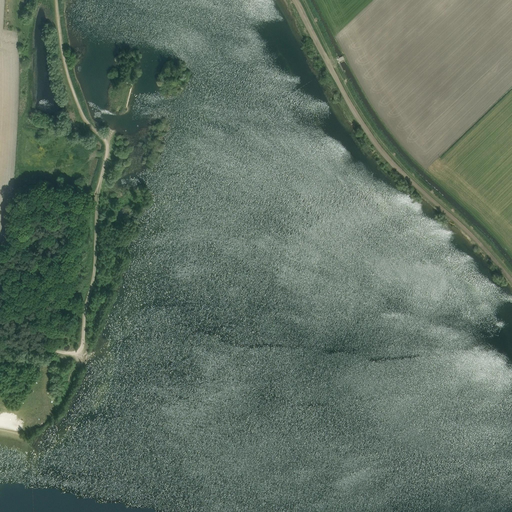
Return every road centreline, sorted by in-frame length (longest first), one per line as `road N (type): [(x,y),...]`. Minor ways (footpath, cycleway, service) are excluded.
road 1 (track): [(56,0),(70,85),(82,116),(107,144),(96,261),(77,355),(0,339)]
road 2 (track): [(511,279),(395,168),(361,124),(294,0)]
